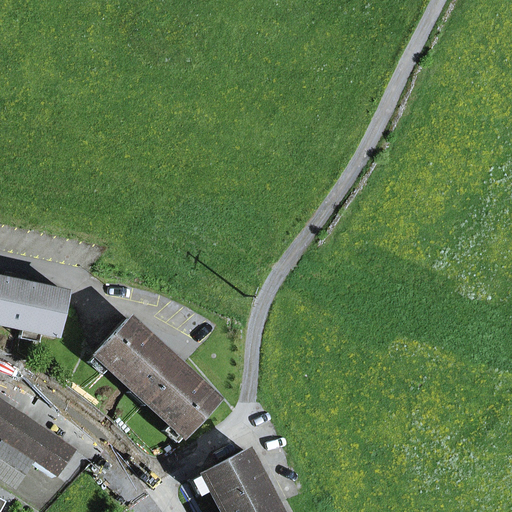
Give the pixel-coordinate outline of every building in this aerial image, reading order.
[(39,333),(55,336),(64,293),(8,281),(0,279),(0,324),(19,329),(39,333)] [(181,437),(215,400),(127,319),(93,355),(93,356),(106,368),(130,389),(133,385),(148,399),(144,403),(168,424),(181,436),(181,437)] [(17,339),(37,343),(39,333),(19,329),(17,339)] [(100,374),(106,368),(93,356),(87,362),(100,374)] [(144,403),(148,399),(133,385),(130,389),(127,393),(141,406),(144,403)] [(72,451),(0,401),(0,435),(57,474),(72,451)] [(174,443),(181,436),(168,424),(161,431),(174,443)] [(0,477),(12,485),(27,461),(2,445),(0,447),(0,477)] [(276,511),(243,450),(199,473),(219,511),(276,511)]
